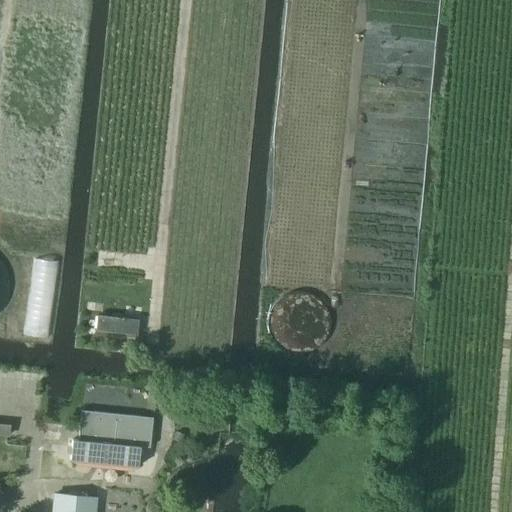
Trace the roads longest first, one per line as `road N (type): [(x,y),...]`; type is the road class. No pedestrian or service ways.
road 1 (track): [(185,0),(152,338)]
road 2 (track): [(493,511),(511,270)]
